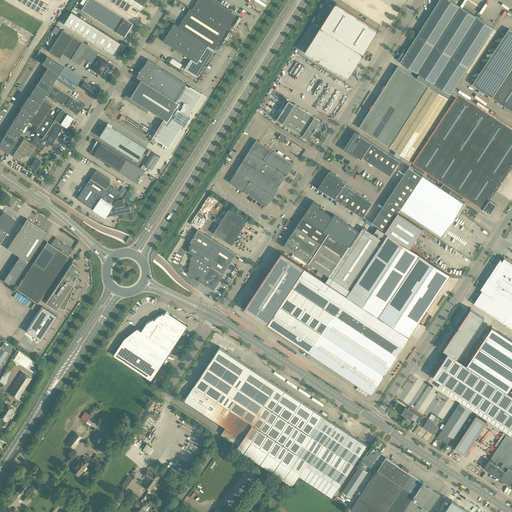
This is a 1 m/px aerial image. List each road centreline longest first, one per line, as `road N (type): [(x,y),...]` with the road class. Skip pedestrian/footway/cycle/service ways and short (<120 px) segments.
road 1 (unclassified): [(217,317),(414,0)]
road 2 (primary): [(140,259),(304,0)]
road 3 (primary): [(292,0),(131,253)]
road 4 (unknown): [(84,236),(42,298),(25,344),(40,345),(81,285),(89,241)]
road 5 (unclassified): [(374,420),(511,207)]
road 6 (unclassified): [(167,511),(215,431),(167,392),(217,317)]
road 7 (unclassified): [(39,200),(167,0)]
road 8 (unclassified): [(374,420),(217,317)]
road 9 (unclassified): [(510,511),(374,420)]
road 10 (primary): [(110,285),(37,410)]
road 11 (primary): [(37,410),(120,292)]
